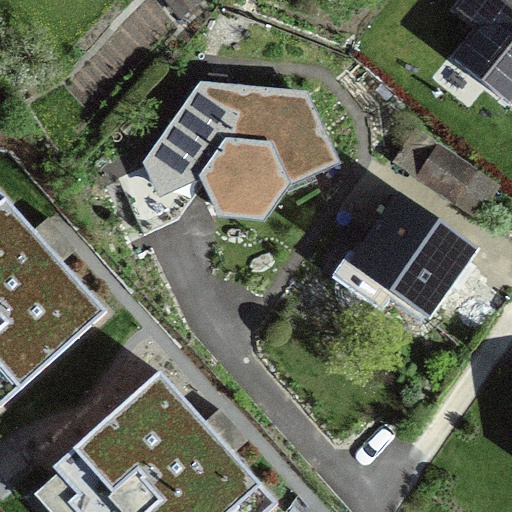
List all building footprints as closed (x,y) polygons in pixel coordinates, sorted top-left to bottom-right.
[(197,0),(165,0),(187,27),(206,11),(197,0)] [(511,0),(465,0),(451,21),(484,44),(458,82),(495,107),(511,82),(511,0)] [(302,206),(351,182),(317,108),(211,98),(151,179),(169,219),(208,200),(226,240),(276,242),(302,206)] [(487,182),(427,149),(412,177),(472,209),(487,182)] [(169,219),(151,179),(127,188),(150,247),(181,237),(196,231),(208,200),(169,219)] [(0,194),(0,405),(105,310),(0,194)] [(505,275),(411,213),(369,277),(463,338),(505,275)] [(267,511),(278,503),(161,371),(30,486),(53,511),(267,511)]
